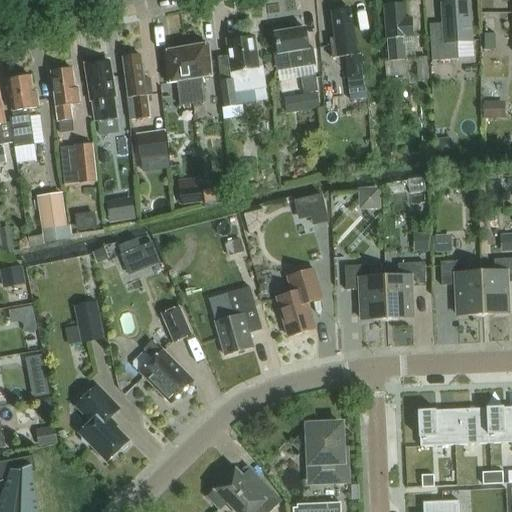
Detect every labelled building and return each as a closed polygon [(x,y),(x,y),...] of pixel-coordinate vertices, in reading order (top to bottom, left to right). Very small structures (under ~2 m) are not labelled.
[(406,75),(405,60),(403,38),(413,38),(411,20),(406,20),(405,6),(398,6),(394,3),(390,3),(387,7),(385,7),(389,62),(391,62),(392,76),(406,75)] [(471,42),(469,3),(442,5),(444,33),(430,34),(432,62),(458,60),(457,43),(471,42)] [(334,39),(330,39),(332,59),(345,57),(348,77),(351,101),(366,99),(363,75),(360,55),(357,56),(351,11),(349,11),(345,7),(336,8),(333,13),(331,13),(334,39)] [(304,29),(275,34),(278,54),(279,55),(300,52),(303,68),(313,66),(315,66),(312,49),(308,49),(304,29)] [(484,35),(485,51),(495,51),(495,35),(484,35)] [(232,79),(221,81),(224,108),(223,108),(225,118),(243,116),(242,106),(236,107),(234,92),(265,88),(263,68),(258,69),(257,62),(259,62),(258,54),(256,54),(253,37),(250,37),(247,36),(241,36),(239,39),(228,41),(232,71),(231,71),(232,79)] [(193,103),(193,105),(205,103),(202,78),(212,76),(208,45),(187,48),(193,103)] [(180,105),(193,103),(187,48),(164,52),(168,83),(177,81),(180,105)] [(137,57),(134,54),(127,55),(125,59),(123,60),(127,97),(126,98),(128,120),(149,118),(146,96),(151,95),(149,79),(144,80),(141,56),(137,57)] [(428,80),(427,59),(417,59),(419,81),(428,80)] [(113,94),(115,93),(113,80),(110,77),(108,62),(98,64),(98,61),(89,62),(89,65),(87,65),(92,101),(97,100),(101,121),(117,119),(113,94)] [(69,105),(79,104),(77,88),(74,89),(71,70),(64,71),(61,68),(57,69),(54,73),(51,73),(59,133),(73,131),(69,105)] [(29,109),(39,108),(36,92),(33,93),(31,77),(21,79),(21,76),(9,78),(10,81),(8,81),(12,112),(18,112),(19,117),(9,118),(14,148),(34,145),(29,109)] [(503,102),(485,102),(485,118),(503,118),(503,102)] [(139,160),(167,157),(165,133),(137,136),(139,160)] [(93,145),(75,147),(79,183),(97,181),(93,145)] [(378,187),(357,188),(358,210),(379,209),(378,187)] [(200,189),(175,192),(177,208),(202,204),(200,189)] [(67,227),(62,195),(37,199),(42,231),(51,229),(53,241),(71,239),(69,227),(67,227)] [(323,196),(295,202),(299,220),(311,217),(313,225),(329,222),(323,196)] [(428,235),(413,235),(414,252),(428,252),(428,235)] [(437,236),(437,252),(454,252),(453,235),(437,236)] [(240,240),(225,244),(228,257),(244,253),(240,240)] [(131,271),(159,262),(153,242),(125,251),(131,271)] [(104,249),(92,253),(97,265),(109,260),(104,249)] [(509,315),(508,313),(507,284),(511,283),(511,259),(494,260),(494,272),(481,273),(483,316),(509,315)] [(483,316),(481,273),(468,274),(467,262),(441,263),(442,287),(456,286),(458,317),(483,316)] [(413,319),(412,313),(411,288),(426,288),(425,264),(398,265),(399,277),(385,277),(387,320),(413,319)] [(387,320),(385,277),(372,278),(372,266),(345,267),(346,291),(360,291),(362,321),(387,320)] [(21,269),(3,272),(5,283),(7,289),(24,285),(23,280),(21,269)] [(277,299),(281,313),(288,338),(315,330),(308,304),(323,300),(315,271),(288,279),(293,295),(277,299)] [(226,295),(231,313),(232,318),(215,323),(225,357),(253,349),(249,335),(262,331),(250,288),(226,295)] [(97,302),(75,307),(76,315),(83,344),(105,339),(99,310),(97,302)] [(192,335),(180,307),(162,315),(174,342),(192,335)] [(133,362),(133,367),(140,374),(171,405),(194,382),(163,351),(162,352),(152,342),(144,351),(146,353),(142,353),(133,362)] [(23,355),(27,371),(46,368),(43,351),(23,355)] [(79,434),(107,463),(118,452),(123,452),(127,448),(127,443),(129,442),(109,421),(120,410),(97,386),(75,407),(91,423),(79,434)] [(511,407),(489,409),(490,444),(511,443),(511,407)] [(489,409),(455,411),(456,446),(490,444),(489,409)] [(455,411),(420,412),(422,448),(456,446),(455,411)] [(344,476),(341,425),(308,427),(308,432),(296,445),(309,457),(310,477),(344,476)] [(58,428),(39,432),(42,449),(61,445),(58,428)] [(36,511),(37,501),(33,474),(36,472),(33,457),(0,463),(0,483),(6,482),(5,490),(0,502),(0,511),(36,511)] [(208,498),(220,510),(227,503),(236,511),(253,511),(257,509),(260,511),(271,511),(282,502),(261,480),(252,489),(236,472),(208,498)] [(502,473),(492,474),(492,486),(502,485),(502,473)] [(492,474),(482,474),(482,486),(492,486),(492,474)] [(432,476),(421,477),(421,489),(433,488),(432,476)] [(340,511),(340,503),(298,505),(297,505),(297,511),(340,511)] [(458,511),(458,503),(421,504),(421,511),(458,511)]
